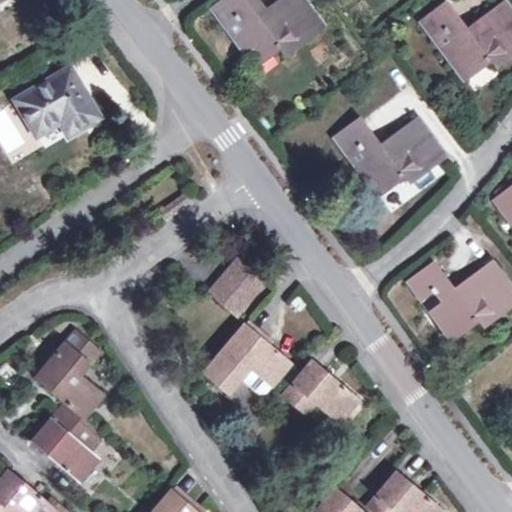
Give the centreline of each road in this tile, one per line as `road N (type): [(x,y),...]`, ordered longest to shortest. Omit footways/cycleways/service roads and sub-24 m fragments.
road 1 (residential): [(205,109),(105,196),(0,269)]
road 2 (residential): [(508,511),(352,303)]
road 3 (residential): [(116,307),(242,511)]
road 4 (residential): [(352,303),(464,199),(511,129)]
road 5 (residential): [(258,178),(116,307)]
road 6 (residential): [(352,303),(258,178)]
road 7 (residential): [(205,109),(118,0)]
road 8 (residential): [(116,307),(54,292),(0,330)]
